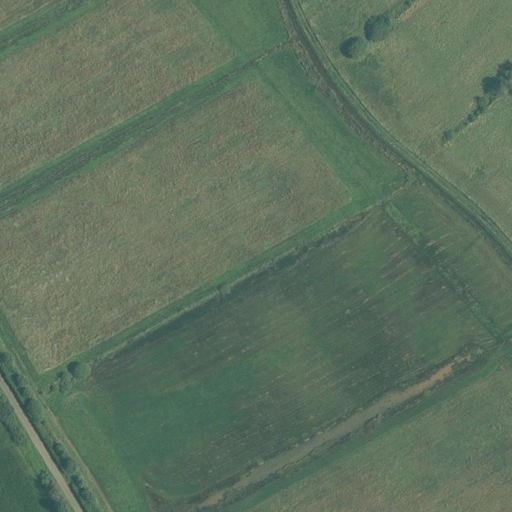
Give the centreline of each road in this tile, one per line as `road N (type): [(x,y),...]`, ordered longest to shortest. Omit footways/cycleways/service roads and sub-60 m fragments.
road 1 (track): [(292,0),(329,71),(365,117),(511,252)]
road 2 (unclassified): [(79,511),(0,371)]
